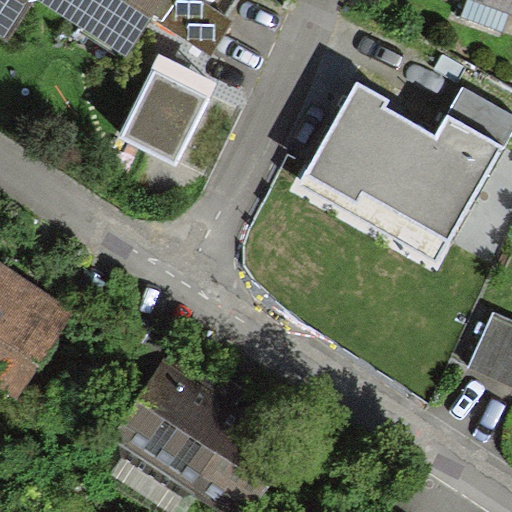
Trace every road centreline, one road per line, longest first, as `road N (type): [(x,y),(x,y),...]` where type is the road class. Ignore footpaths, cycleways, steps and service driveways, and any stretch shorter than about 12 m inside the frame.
road 1 (residential): [(511,484),(190,275)]
road 2 (residential): [(311,0),(190,275)]
road 3 (residential): [(190,275),(0,155)]
